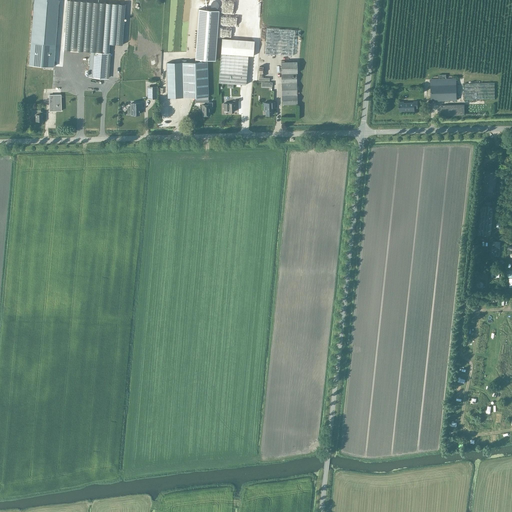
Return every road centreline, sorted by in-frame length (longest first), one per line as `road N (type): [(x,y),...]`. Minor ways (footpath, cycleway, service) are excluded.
road 1 (unclassified): [(321,511),(362,133)]
road 2 (tertiary): [(0,143),(362,133)]
road 3 (tertiary): [(362,133),(511,129)]
road 4 (unclassified): [(362,133),(377,0)]
